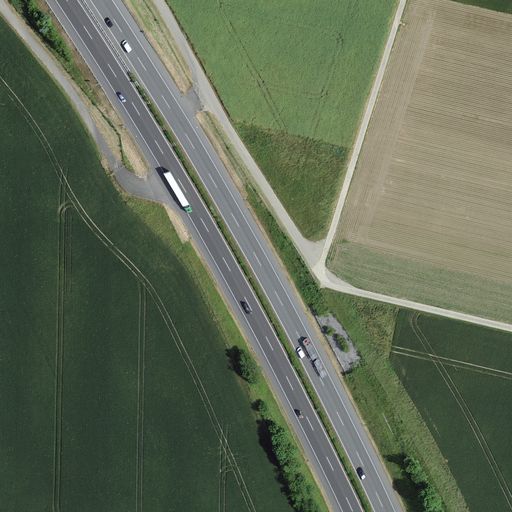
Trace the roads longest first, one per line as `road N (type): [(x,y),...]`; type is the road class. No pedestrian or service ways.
road 1 (motorway): [(66,0),(229,269),(352,511)]
road 2 (motorway): [(384,511),(255,255),(101,0)]
road 3 (track): [(319,272),(158,0)]
road 4 (track): [(319,272),(404,0)]
road 5 (track): [(511,328),(330,285),(319,272)]
